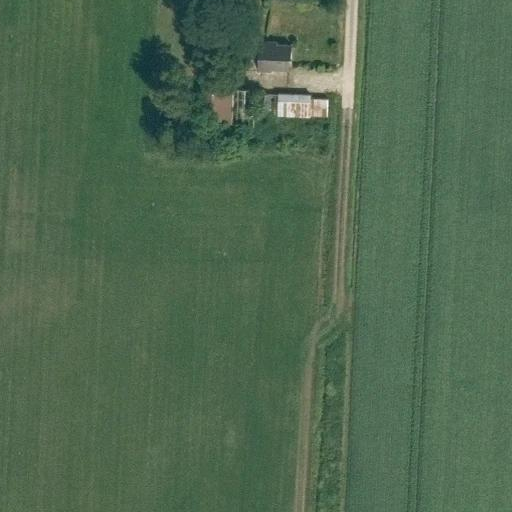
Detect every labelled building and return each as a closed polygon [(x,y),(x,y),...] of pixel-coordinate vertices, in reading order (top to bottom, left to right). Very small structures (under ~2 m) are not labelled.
[(232,28),(254,28),(254,20),(233,20),(232,28)] [(291,70),(292,46),(278,45),(278,42),(260,41),(259,56),(242,55),(241,69),(259,70),(258,72),(272,73),(272,70),(291,70)] [(226,123),(226,87),(199,87),(199,123),(226,123)] [(328,117),(329,100),(312,98),(312,95),(279,93),(278,117),(311,119),(311,117),(328,117)] [(269,110),(270,94),(259,94),(259,109),(269,110)]
